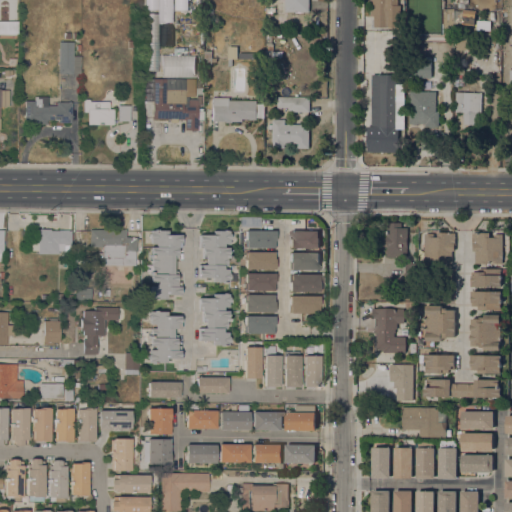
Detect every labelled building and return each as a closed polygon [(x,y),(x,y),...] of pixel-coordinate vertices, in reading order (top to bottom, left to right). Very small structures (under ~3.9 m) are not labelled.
[(145,0),(160,0),(160,10),(145,10),(145,0)] [(160,0),(175,0),(175,11),(160,10),(160,0)] [(175,0),(187,0),(188,11),(175,11),(175,0)] [(187,0),(200,0),(200,11),(188,11),(187,0)] [(308,0),(308,12),(284,11),(284,0),(308,0)] [(397,0),(397,5),(400,5),(400,27),(373,27),(374,16),(370,16),(370,0),(397,0)] [(0,21),(18,21),(18,33),(0,33),(0,21)] [(271,33),(271,31),(282,31),(282,40),(272,40),(272,43),(272,50),(273,50),(273,63),(265,63),(265,51),(266,51),(267,33),(271,33)] [(161,76),(161,54),(172,54),(173,33),(196,33),(195,77),(161,76)] [(456,34),(469,34),(470,50),(456,50),(456,34)] [(145,40),(158,40),(158,71),(144,71),(145,40)] [(73,42),(73,55),(80,55),(80,68),(72,68),(72,74),(58,74),(58,42),(73,42)] [(212,51),(211,58),(216,58),(216,62),(211,62),(211,66),(203,66),(203,51),(212,51)] [(21,62),(27,59),(30,65),(24,68),(21,62)] [(408,77),(408,60),(432,61),(431,78),(408,77)] [(396,129),(396,150),(369,150),(369,128),(374,128),(374,75),(396,75),(396,84),(396,129)] [(153,78),(184,79),(184,96),(187,96),(187,98),(198,98),(197,130),(184,130),(184,119),(181,119),(181,120),(152,119),(153,79),(153,78)] [(396,84),(405,84),(405,129),(396,129),(396,84)] [(0,90),(9,90),(9,106),(0,106),(0,90)] [(436,91),(435,112),(439,112),(438,127),(425,127),(425,124),(417,123),(417,124),(413,124),(413,123),(409,123),(409,91),(436,91)] [(479,93),(478,112),(476,112),(476,124),(462,124),(462,112),(454,111),(455,92),(479,93)] [(34,101),(34,96),(48,96),(48,105),(56,105),(56,102),(71,102),(71,122),(57,122),(57,120),(46,120),(46,124),(24,124),(24,115),(24,101),(34,101)] [(309,97),(309,112),(288,112),(288,107),(277,107),(277,96),(309,97)] [(232,121),(232,122),(224,122),(224,121),(212,121),(212,106),(211,106),(211,97),(229,97),(229,100),(256,100),(256,103),(264,103),(264,118),(256,118),(256,120),(249,119),(242,119),(242,121),(232,121)] [(87,112),(83,112),(83,99),(89,99),(89,101),(109,101),(109,109),(113,109),(113,125),(87,125),(87,112)] [(129,105),(129,121),(117,121),(118,105),(129,105)] [(284,119),(284,124),(309,124),(309,148),(296,148),(296,144),(284,144),(284,148),(272,148),(272,119),(284,119)] [(402,223),(402,228),(407,228),(407,257),(386,257),(387,222),(402,223)] [(50,229),(50,230),(71,231),(70,245),(63,245),(63,251),(58,251),(58,254),(37,253),(37,251),(30,250),(30,242),(37,243),(38,229),(50,229)] [(124,258),(102,258),(102,247),(89,247),(89,229),(125,229),(125,237),(136,237),(136,238),(140,238),(140,251),(135,251),(135,252),(131,252),(131,257),(125,257),(125,252),(124,252),(124,258)] [(155,299),(155,300),(152,300),(152,299),(150,299),(150,295),(148,294),(148,291),(150,290),(150,286),(155,286),(155,282),(150,282),(150,275),(149,275),(149,272),(151,272),(151,258),(148,258),(148,255),(150,255),(150,247),(155,247),(155,243),(150,243),(150,239),(149,238),(149,234),(150,232),(150,230),(166,230),(166,235),(180,235),(180,247),(177,247),(177,258),(173,258),(173,271),(177,271),(177,282),(180,282),(180,295),(166,295),(166,299),(155,299)] [(229,233),(229,234),(229,239),(229,240),(229,244),(223,244),(223,247),(228,247),(228,255),(229,255),(229,258),(227,258),(227,265),(223,265),(223,269),(228,269),(228,273),(229,274),(229,279),(228,280),(228,282),(225,282),(225,283),(222,283),(222,282),(212,282),(212,278),(198,277),(198,265),(205,265),(205,258),(202,258),(202,248),(199,248),(199,235),(212,235),(212,231),(222,231),(222,230),(225,230),(225,231),(229,231),(229,233)] [(274,239),(275,239),(275,247),(273,247),(273,248),(244,247),(244,241),(245,241),(245,230),(275,231),(274,239)] [(319,248),(289,248),(289,239),(289,231),(318,231),(318,238),(319,238),(319,248)] [(433,233),(433,237),(437,237),(437,232),(446,232),(446,233),(455,233),(455,245),(454,245),(454,251),(453,251),(453,261),(452,261),(452,263),(429,263),(429,254),(425,254),(425,233),(433,233)] [(502,252),(503,252),(503,259),(502,259),(502,264),(493,263),(493,261),(489,261),(489,263),(475,263),(475,251),(473,251),(473,245),(472,245),(472,233),(480,233),(480,232),(490,232),(489,237),(493,237),(493,234),(502,234),(502,252)] [(244,258),(245,258),(245,252),(273,252),(275,252),(275,260),(274,260),(274,269),(244,269),(244,258)] [(290,269),(289,269),(289,261),(289,252),(319,253),(319,262),(320,262),(320,269),(318,269),(318,270),(290,269)] [(471,286),(471,275),(471,271),(478,271),(478,268),(501,268),(501,275),(501,287),(471,286)] [(245,283),(244,283),(244,273),(274,273),(274,282),(275,282),(275,289),(273,289),(273,290),(245,290),(245,283)] [(289,291),(289,282),(288,282),(288,274),(318,274),(318,282),(319,282),(319,291),(289,291)] [(73,300),(74,288),(90,288),(96,289),(96,295),(90,295),(90,300),(73,300)] [(501,303),(500,303),(500,309),(477,309),(477,306),(471,306),(471,291),(501,291),(501,303)] [(228,296),(229,297),(229,302),(228,303),(228,307),(223,307),(223,311),(228,311),(228,319),(228,322),(227,322),(227,328),(222,328),(222,332),(228,332),(228,336),(229,337),(229,341),(228,343),(228,345),(225,345),(225,346),(222,346),(222,345),(212,345),(212,341),(198,341),(198,328),(205,328),(205,322),(201,322),(201,311),(198,311),(198,298),(212,298),(212,294),(222,294),(222,293),(225,293),(225,294),(228,294),(228,296)] [(244,311),(244,301),(245,301),(245,295),(273,295),(273,296),(275,296),(275,303),(274,303),(274,312),(244,311)] [(290,313),(290,312),(289,312),(289,295),(319,296),(318,304),(319,304),(319,312),(318,312),(318,313),(290,313)] [(446,337),(446,338),(441,338),(441,341),(425,341),(425,312),(426,312),(426,304),(442,304),(442,308),(446,308),(446,309),(454,309),(454,316),(455,316),(455,321),(454,321),(454,325),(455,325),(455,331),(454,331),(454,337),(446,337)] [(82,354),(82,330),(79,330),(79,320),(82,320),(82,310),(93,310),(93,308),(116,307),(116,320),(103,320),(103,336),(96,336),(96,354),(82,354)] [(403,323),(397,323),(397,329),(395,329),(395,333),(394,333),(394,337),(405,337),(405,353),(383,352),(383,350),(376,350),(376,333),(373,333),(373,318),(372,318),(372,308),(403,309),(403,323)] [(0,344),(5,345),(5,335),(12,335),(12,324),(5,324),(6,312),(0,311),(0,344)] [(180,328),(173,328),(173,335),(176,335),(176,346),(179,346),(179,358),(165,359),(165,363),(155,363),(155,364),(152,364),(152,363),(149,363),(149,360),(148,359),(148,355),(149,354),(149,350),(155,350),(155,346),(149,346),(149,339),(149,336),(151,336),(151,328),(155,328),(155,325),(150,325),(149,321),(148,320),(148,315),(150,314),(150,311),(153,311),(156,311),(166,311),(166,316),(180,316),(180,328)] [(483,350),(483,347),(479,347),(479,346),(471,346),(471,340),(470,340),(470,334),(471,334),(471,330),(470,330),(470,324),(471,324),(471,318),(479,318),(479,317),(484,317),(484,314),(500,314),(500,323),(501,323),(500,342),(499,350),(483,350)] [(274,324),(274,332),(273,332),(273,333),(245,333),(245,326),(244,326),(244,316),(274,316),(274,324)] [(43,321),(58,321),(58,342),(43,342),(43,321)] [(244,378),(244,347),(260,347),(260,378),(244,378)] [(138,354),(138,369),(136,369),(136,374),(125,374),(125,369),(124,369),(124,353),(138,354)] [(454,369),(448,369),(448,373),(425,373),(425,366),(424,366),(424,354),(454,354),(454,369)] [(279,386),(264,386),(264,355),(280,355),(279,386)] [(299,387),(283,386),(284,355),(299,355),(299,387)] [(319,355),(319,387),(303,387),(303,356),(319,355)] [(477,373),(477,371),(470,371),(470,355),(500,355),(500,363),(501,363),(501,367),(500,367),(500,373),(477,373)] [(412,363),(388,363),(388,381),(394,381),(394,400),(411,400),(412,363)] [(22,398),(0,397),(0,364),(16,364),(16,380),(22,380),(22,398)] [(86,365),(104,365),(104,373),(96,373),(96,380),(87,380),(87,373),(86,373),(86,365)] [(227,393),(195,392),(196,377),(227,378),(227,393)] [(423,386),(426,386),(426,378),(450,379),(450,382),(474,382),(474,379),(498,379),(498,388),(501,388),(501,397),(423,396),(423,386)] [(147,397),(147,382),(179,382),(179,398),(147,397)] [(39,383),(62,383),(62,398),(39,398),(39,383)] [(72,386),(73,401),(64,401),(64,387),(72,386)] [(94,442),(93,442),(85,442),(85,440),(76,440),(77,429),(76,429),(76,423),(75,423),(75,419),(76,419),(76,409),(77,409),(77,403),(86,403),(86,408),(94,408),(94,442)] [(50,441),(49,441),(41,441),(41,440),(32,440),(32,428),(31,428),(32,409),(38,409),(38,407),(48,407),(48,408),(50,408),(50,441)] [(162,408),(162,407),(169,407),(169,419),(170,419),(170,434),(169,434),(147,434),(147,408),(162,408)] [(446,435),(446,437),(419,437),(419,429),(401,429),(401,407),(437,407),(437,410),(445,410),(445,421),(437,421),(437,422),(445,422),(445,429),(450,429),(450,436),(446,435)] [(27,443),(23,443),(23,445),(21,445),(21,446),(14,446),(14,445),(12,445),(12,440),(10,440),(10,435),(10,408),(22,408),(28,408),(27,443)] [(65,409),(65,408),(72,408),(72,441),(71,441),(71,442),(63,442),(63,440),(54,440),(54,429),(54,409),(65,409)] [(130,411),(130,428),(129,428),(129,431),(118,431),(111,431),(111,429),(98,429),(98,410),(130,411)] [(185,410),(215,410),(215,428),(199,428),(199,429),(195,429),(195,428),(185,428),(185,410)] [(219,411),(249,412),(249,430),(239,430),(235,430),(235,429),(219,429),(219,411)] [(461,428),(461,411),(493,411),(493,429),(461,428)] [(252,412),(282,412),(282,430),(266,430),(262,430),(252,430),(252,412)] [(285,412),(315,412),(315,430),(305,430),(305,431),(302,431),(302,430),(285,430),(285,412)] [(438,480),(438,441),(454,441),(454,431),(459,431),(459,441),(456,441),(456,481),(438,480)] [(492,433),(492,450),(461,450),(461,433),(492,433)] [(130,470),(114,469),(114,470),(110,470),(111,456),(109,456),(109,449),(111,449),(111,445),(110,445),(110,440),(112,440),(112,438),(130,439),(130,470)] [(170,439),(170,462),(143,462),(143,442),(147,442),(147,439),(170,439)] [(416,447),(418,447),(418,440),(433,440),(433,447),(434,447),(434,480),(416,480),(416,447)] [(218,462),(218,444),(248,444),(248,462),(218,462)] [(252,462),(252,444),(282,444),(281,462),(252,462)] [(285,462),(285,444),(315,445),(315,463),(285,462)] [(185,462),(185,445),(215,445),(215,463),(185,462)] [(372,447),(390,447),(389,480),(371,479),(372,447)] [(394,447),(412,447),(412,480),(394,480),(394,447)] [(492,455),(492,472),(460,471),(461,454),(492,455)] [(43,475),(45,475),(45,483),(43,482),(43,502),(28,501),(28,495),(26,495),(26,469),(29,469),(29,459),(30,459),(31,458),(38,458),(38,459),(39,459),(39,461),(43,461),(43,475)] [(503,476),(511,475),(511,458),(504,458),(503,476)] [(22,496),(19,496),(19,501),(13,501),(13,497),(6,497),(6,496),(4,496),(4,469),(7,469),(7,460),(9,460),(9,459),(15,459),(15,460),(18,460),(18,461),(22,461),(22,496)] [(65,473),(67,473),(67,483),(64,483),(64,502),(49,501),(49,496),(47,496),(48,466),(50,466),(50,461),(52,461),(52,460),(59,460),(61,460),(61,462),(65,462),(65,473)] [(87,495),(76,495),(76,494),(69,494),(69,475),(70,475),(70,463),(79,463),(79,462),(88,462),(87,495)] [(161,473),(208,473),(207,492),(180,491),(180,511),(160,511),(161,473)] [(147,492),(116,492),(116,489),(111,489),(111,487),(110,487),(110,480),(111,480),(111,479),(112,479),(113,474),(148,475),(148,486),(147,486),(147,492)] [(241,482),(251,483),(251,484),(271,484),(271,483),(287,483),(287,499),(288,499),(288,507),(271,507),(271,510),(241,510),(241,482)] [(389,511),(371,511),(371,490),(389,490),(389,511)] [(411,511),(393,511),(393,490),(411,490),(411,511)] [(434,511),(416,511),(416,491),(434,491),(434,511)] [(455,511),(437,511),(438,491),(456,491),(455,511)] [(478,511),(460,511),(460,491),(478,491),(478,511)] [(148,508),(147,508),(147,511),(116,511),(111,511),(111,509),(110,509),(110,502),(111,502),(111,501),(112,501),(112,496),(148,497),(148,498),(148,508)] [(511,511),(511,502),(504,502),(503,511),(511,511)]
